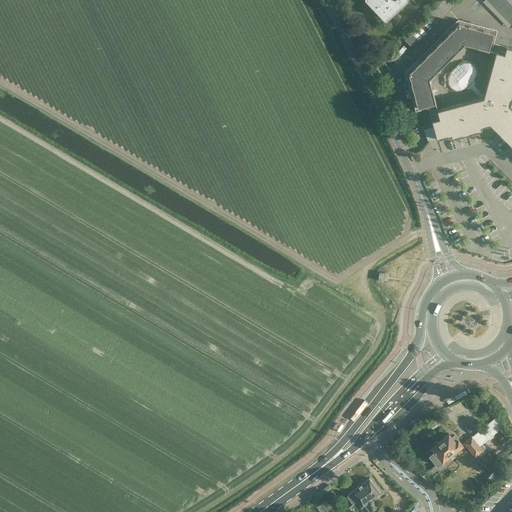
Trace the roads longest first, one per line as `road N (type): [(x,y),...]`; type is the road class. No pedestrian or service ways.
road 1 (unclassified): [(431,227),(325,0)]
road 2 (primary): [(440,282),(422,306),(415,348),(328,462)]
